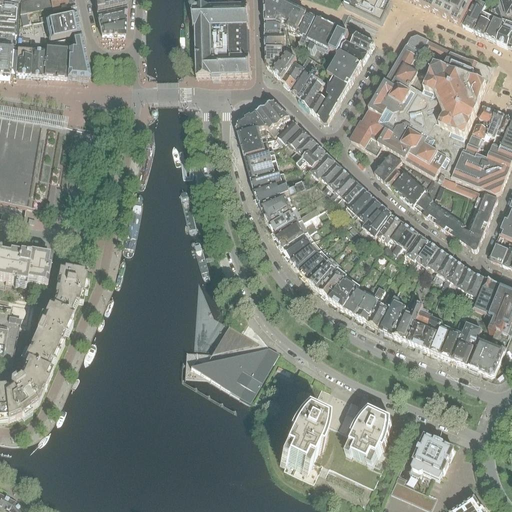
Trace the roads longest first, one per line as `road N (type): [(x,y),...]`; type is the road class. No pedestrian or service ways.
road 1 (residential): [(206,96),(213,184),(238,267),(268,325),(345,381),(488,448)]
road 2 (residential): [(508,398),(487,398),(381,355),(327,324),(282,284),(234,191),(225,95)]
road 3 (residential): [(333,144),(410,26),(511,67)]
road 4 (residential): [(0,434),(22,434),(40,419),(108,249)]
road 5 (residential): [(476,269),(397,213),(333,144)]
road 6 (residential): [(108,249),(136,97)]
road 7 (residential): [(140,0),(136,56),(95,54),(81,0)]
